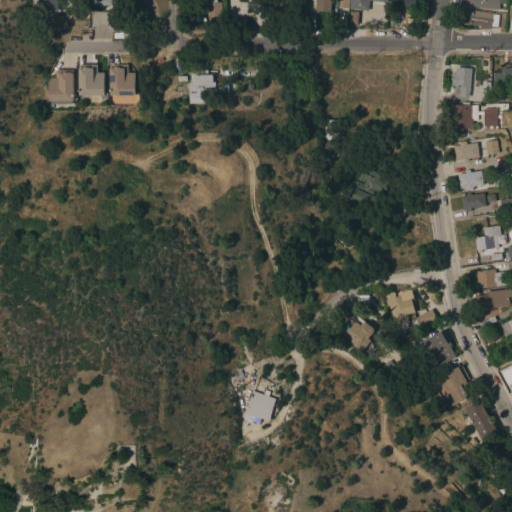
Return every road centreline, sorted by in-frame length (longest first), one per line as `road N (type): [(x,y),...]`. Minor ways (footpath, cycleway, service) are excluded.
road 1 (residential): [(511,422),(454,314),(444,270),(426,129),(439,0)]
road 2 (track): [(292,332),(255,199),(257,174),(236,140),(194,140),(146,161),(81,151),(49,178)]
road 3 (residential): [(435,42),(157,46)]
road 4 (track): [(471,511),(385,431),(380,394),(366,375),(292,332)]
road 5 (residential): [(444,270),(374,276),(340,290),(292,332)]
road 6 (track): [(158,511),(166,480),(163,378)]
